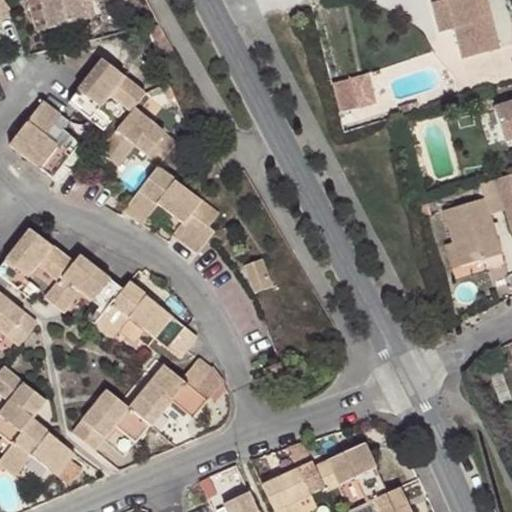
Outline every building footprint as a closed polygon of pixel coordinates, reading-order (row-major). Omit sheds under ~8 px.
[(0,0),(0,17),(10,13),(4,0),(0,0)] [(85,18),(81,0),(40,0),(47,28),(85,18)] [(89,0),(81,0),(85,18),(94,16),(89,0)] [(443,32),(456,28),(447,0),(445,0),(441,1),(434,4),(443,32)] [(445,0),(447,0),(456,28),(465,58),(502,47),(487,0),(440,0),(441,1),(445,0)] [(101,58),(87,78),(69,101),(91,118),(98,109),(103,101),(112,108),(117,102),(119,103),(128,111),(133,106),(144,91),(101,58)] [(152,117),(163,107),(149,93),(139,102),(152,117)] [(59,114),(41,100),(9,144),(52,176),(68,155),(59,148),(50,142),(67,120),(59,114)] [(511,104),(495,110),(506,144),(511,142),(511,104)] [(133,106),(128,111),(99,149),(118,165),(134,144),(158,165),(177,142),(133,106)] [(98,109),(91,118),(103,128),(110,118),(108,117),(103,113),(98,109)] [(59,148),(68,155),(77,142),(68,135),(63,141),(59,148)] [(200,201),(158,165),(123,210),(140,223),(157,203),(181,223),(191,212),(200,201)] [(511,175),(499,179),(508,210),(511,222),(511,175)] [(508,210),(499,179),(483,184),(488,198),(446,211),(456,243),(463,267),(505,254),(494,215),(508,210)] [(173,235),(184,244),(202,221),(191,212),(181,223),(173,235)] [(196,253),(213,230),(202,221),(184,244),(196,253)] [(72,263),(29,229),(0,264),(0,273),(3,276),(18,288),(25,279),(36,265),(57,283),(72,263)] [(463,267),(456,243),(447,246),(455,270),(463,267)] [(256,253),(239,259),(249,285),(266,277),(256,253)] [(79,254),(72,263),(57,283),(45,297),(69,318),(86,296),(94,303),(104,311),(122,289),(79,254)] [(25,279),(18,288),(30,297),(35,292),(38,288),(25,279)] [(128,281),(122,289),(104,311),(94,322),(112,338),(129,316),(155,337),(173,316),(128,281)] [(0,293),(0,329),(19,345),(38,322),(0,293)] [(94,322),(104,311),(94,303),(91,307),(84,315),(94,322)] [(173,316),(155,337),(169,347),(184,325),(173,316)] [(184,325),(169,347),(181,357),(197,336),(184,325)] [(181,379),(194,389),(210,367),(199,357),(181,379)] [(284,377),(277,361),(261,369),(267,385),(284,377)] [(3,364),(0,368),(0,393),(9,401),(0,412),(0,430),(14,441),(33,418),(47,401),(3,364)] [(163,364),(129,406),(149,424),(153,426),(173,400),(193,416),(207,399),(194,389),(181,379),(163,364)] [(210,367),(194,389),(207,399),(226,376),(212,365),(210,367)] [(73,430),(95,450),(115,425),(135,441),(149,424),(129,406),(106,388),(73,430)] [(33,418),(14,441),(0,459),(0,462),(16,475),(32,454),(57,475),(74,452),(33,418)] [(355,478),(366,503),(388,493),(364,442),(314,464),(323,484),(326,491),(355,478)] [(314,464),(311,459),(262,482),(275,511),(300,511),(294,499),(323,484),(314,464)] [(409,511),(399,487),(388,493),(366,503),(350,510),(350,511),(409,511)] [(260,511),(251,491),(225,502),(229,511),(260,511)]
